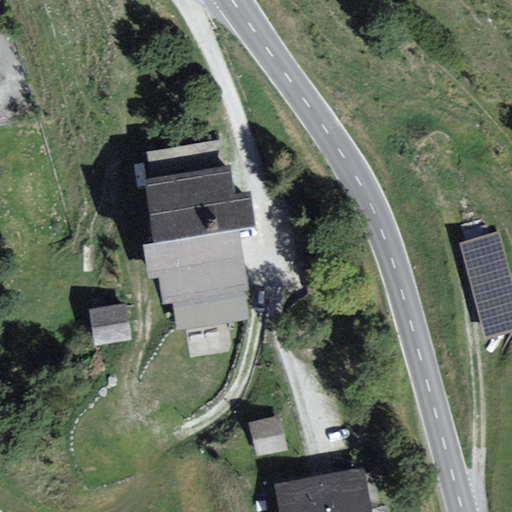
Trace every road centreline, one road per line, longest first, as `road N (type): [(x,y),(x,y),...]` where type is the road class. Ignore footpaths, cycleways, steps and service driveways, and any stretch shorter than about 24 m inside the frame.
road 1 (secondary): [(232,0),(344,157),(378,220),(462,511)]
road 2 (track): [(383,0),(511,139)]
